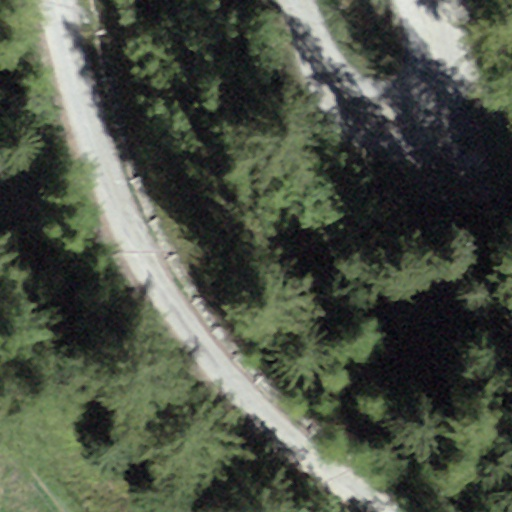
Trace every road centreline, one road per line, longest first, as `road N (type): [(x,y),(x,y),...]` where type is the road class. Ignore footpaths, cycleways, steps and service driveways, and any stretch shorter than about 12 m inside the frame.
road 1 (track): [(379,511),(268,433),(140,268),(105,180),(54,0)]
road 2 (track): [(297,0),(329,61),(357,89),(387,96),(416,85),(414,0)]
